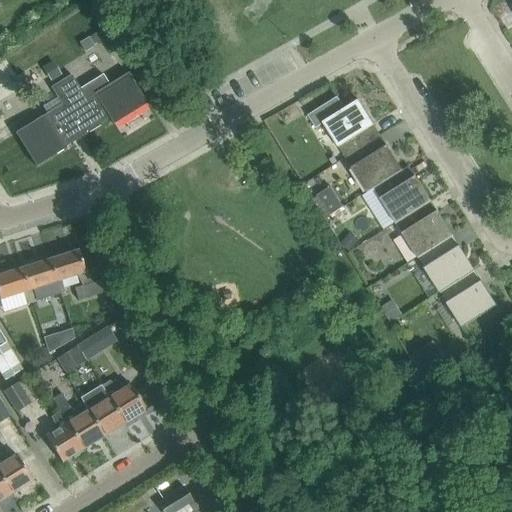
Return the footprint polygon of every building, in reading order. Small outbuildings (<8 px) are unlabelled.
[(80,137),(101,124),(99,121),(107,116),(112,125),(114,124),(113,122),(142,104),(144,106),(146,104),(127,73),(108,84),(103,75),(79,90),(70,75),(50,88),(61,106),(46,115),(46,114),(14,133),(16,135),(17,134),(36,164),(34,166),(35,167),(66,148),(63,143),(78,134),(80,137)] [(345,159),(381,137),(358,102),(345,110),(337,98),(307,117),(316,130),(323,125),(345,159)] [(367,194),(373,190),(403,172),(381,137),(345,159),(367,194)] [(395,225),(431,202),(409,168),(403,172),(373,190),(395,225)] [(343,207),(329,188),(314,198),(328,218),(343,207)] [(381,233),(394,225),(375,195),(362,203),(381,233)] [(417,259),(453,237),(431,202),(395,225),(417,259)] [(440,294),(475,272),(453,237),(417,259),(440,294)] [(103,280),(92,283),(89,273),(86,274),(79,253),(51,261),(58,283),(61,282),(80,276),(83,287),(74,290),(77,299),(106,291),(103,280)] [(65,294),(61,282),(58,283),(51,261),(23,270),(29,292),(33,290),(51,284),(55,297),(65,294)] [(23,270),(0,277),(0,297),(1,300),(23,293),(27,306),(37,303),(33,290),(29,292),(23,270)] [(475,272),(440,294),(462,329),(497,306),(475,272)] [(0,347),(0,367),(7,379),(9,381),(25,370),(8,343),(0,347)] [(102,387),(126,424),(147,411),(131,385),(120,392),(111,382),(102,387)] [(19,384),(5,392),(18,413),(32,405),(19,384)] [(89,411),(105,437),(126,424),(102,387),(81,400),(88,411),(89,411)] [(61,412),(84,450),(105,437),(89,411),(88,411),(78,418),(69,407),(69,408),(61,394),(51,400),(59,413),(61,412)] [(0,423),(11,417),(0,399),(0,423)] [(63,463),(84,450),(61,412),(59,413),(53,418),(58,430),(47,437),(63,463)] [(0,474),(12,494),(33,481),(17,455),(6,462),(0,455),(0,474)] [(0,502),(12,494),(0,474),(0,502)] [(168,511),(173,511),(191,501),(182,487),(161,500),(168,511)]
